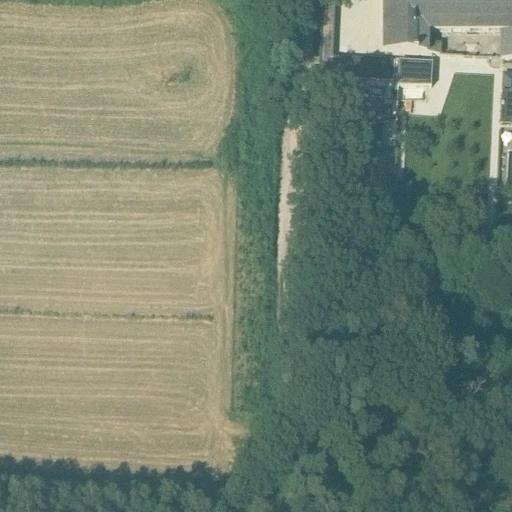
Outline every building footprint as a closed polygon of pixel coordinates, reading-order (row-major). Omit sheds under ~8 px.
[(511,0),(384,0),(385,52),(427,54),(428,44),(428,32),(511,32),(511,0)] [(343,84),(343,100),(393,102),(393,86),(351,84),(352,62),(344,61),(344,69),(343,84)] [(399,64),(397,90),(431,90),(432,66),(399,64)] [(502,95),(501,128),(511,128),(511,85),(510,96),(502,95)] [(409,230),(411,186),(395,185),(394,185),(391,229),(409,230)]
